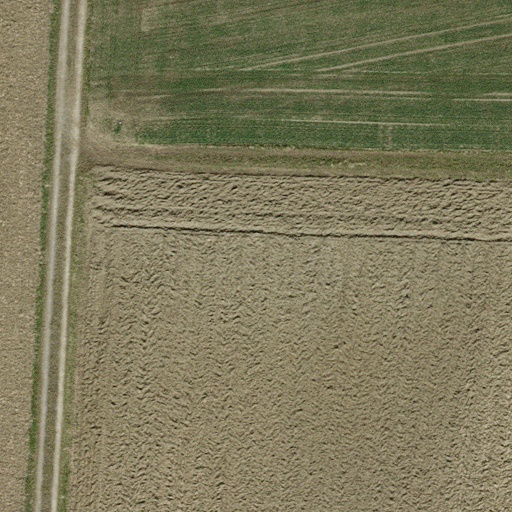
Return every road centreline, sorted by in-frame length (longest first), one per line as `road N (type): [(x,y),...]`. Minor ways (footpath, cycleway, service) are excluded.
road 1 (track): [(51,511),(82,0)]
road 2 (track): [(74,161),(511,168)]
